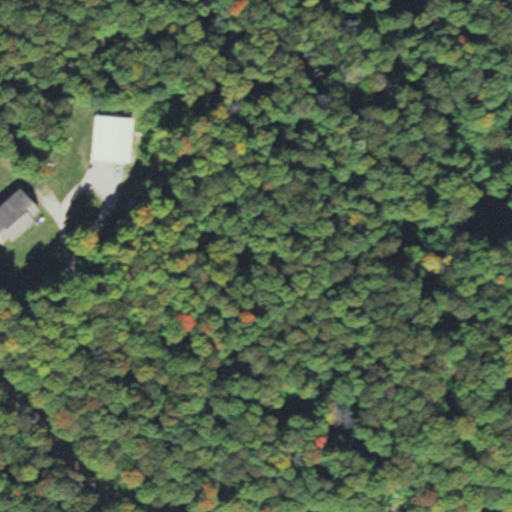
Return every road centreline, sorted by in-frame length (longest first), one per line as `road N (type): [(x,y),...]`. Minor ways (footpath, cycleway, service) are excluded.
road 1 (residential): [(0,391),(140,490),(211,510)]
road 2 (residential): [(211,510),(355,511)]
